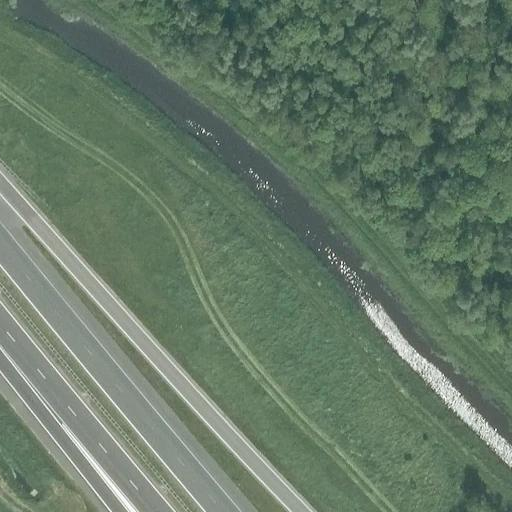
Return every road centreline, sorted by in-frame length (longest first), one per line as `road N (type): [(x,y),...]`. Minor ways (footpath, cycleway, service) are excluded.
road 1 (motorway): [(299,511),(0,185)]
road 2 (motorway): [(223,511),(0,240)]
road 3 (motorway): [(0,322),(155,511)]
road 4 (motorway): [(0,324),(129,511)]
